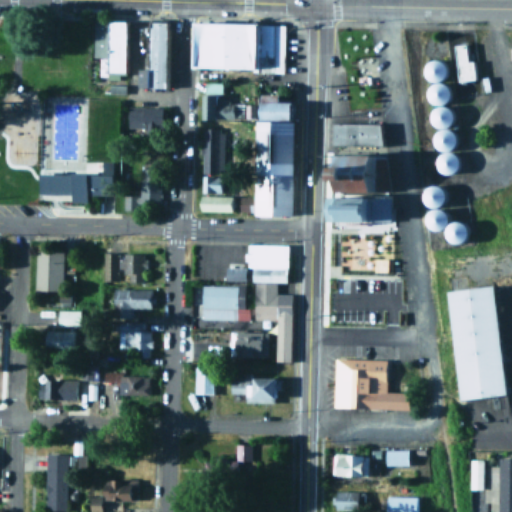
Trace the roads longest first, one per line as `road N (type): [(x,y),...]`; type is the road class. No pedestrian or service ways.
road 1 (trunk): [(303,511),(313,4)]
road 2 (residential): [(305,427),(0,417)]
road 3 (residential): [(167,511),(176,226)]
road 4 (residential): [(185,1),(176,226)]
road 5 (residential): [(14,418),(19,222)]
road 6 (tertiary): [(0,221),(176,226)]
road 7 (trunk): [(313,4),(137,0)]
road 8 (tertiary): [(176,226),(310,229)]
road 9 (secondary): [(511,7),(381,5)]
